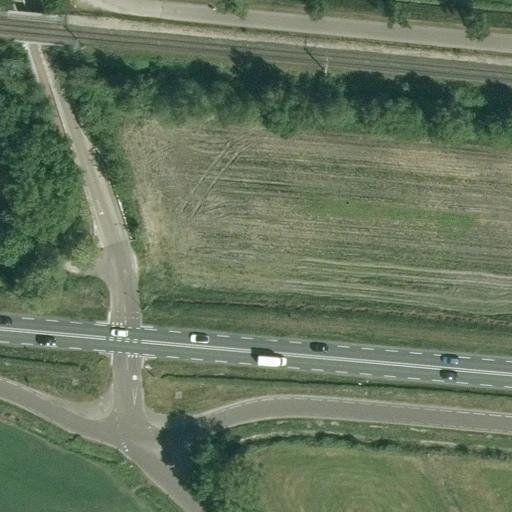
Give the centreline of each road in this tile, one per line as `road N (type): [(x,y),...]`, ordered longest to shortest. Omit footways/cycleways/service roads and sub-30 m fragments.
road 1 (unclassified): [(100,0),(511,45)]
road 2 (primary): [(511,374),(125,339)]
road 3 (unclassified): [(511,425),(289,406),(174,437),(134,439)]
road 4 (unclassified): [(125,339),(125,280),(32,0)]
road 5 (unclassified): [(134,439),(82,428),(0,388)]
road 6 (primary): [(125,339),(0,328)]
